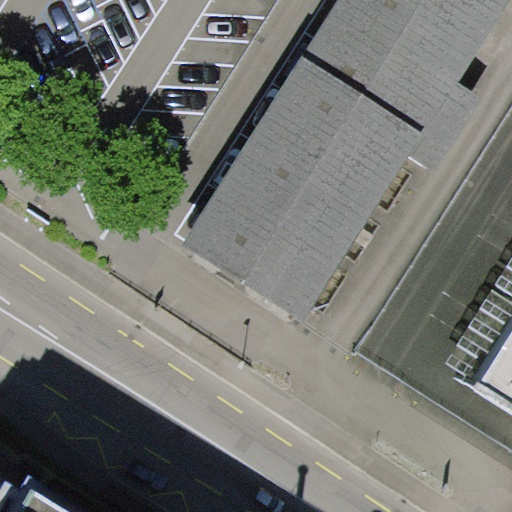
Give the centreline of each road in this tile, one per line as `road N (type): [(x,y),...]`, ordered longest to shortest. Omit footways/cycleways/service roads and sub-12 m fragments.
road 1 (primary): [(366,511),(0,272)]
road 2 (primary): [(0,359),(237,511)]
